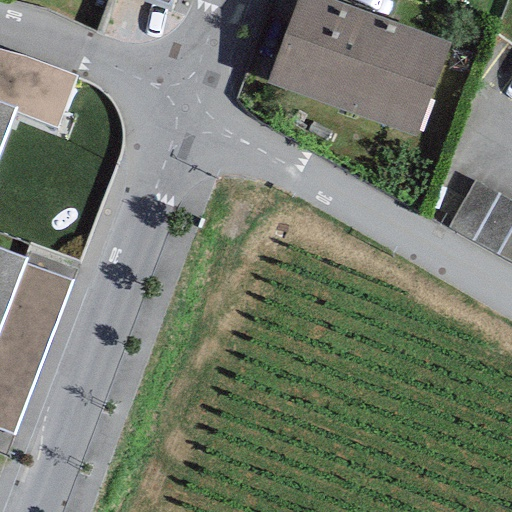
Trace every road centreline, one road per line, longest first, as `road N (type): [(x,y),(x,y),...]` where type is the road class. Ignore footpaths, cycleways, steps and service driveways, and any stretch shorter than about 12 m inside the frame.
road 1 (residential): [(184,107),(28,511)]
road 2 (residential): [(511,296),(184,107)]
road 3 (residential): [(184,107),(0,27)]
